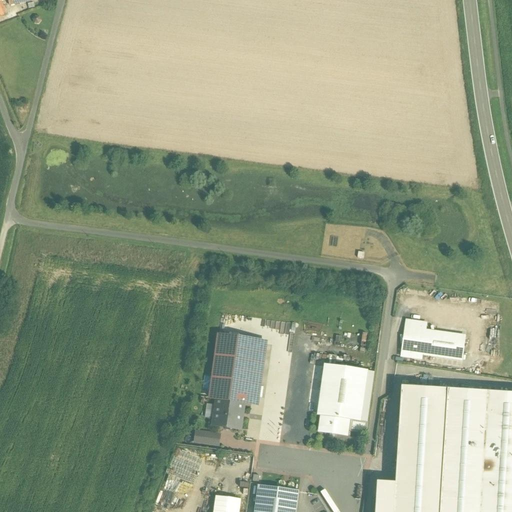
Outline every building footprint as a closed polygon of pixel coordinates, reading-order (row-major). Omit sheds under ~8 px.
[(39,0),(5,0),(7,9),(40,3),(39,0)] [(426,326),(405,322),(399,360),(422,363),(422,358),(462,364),(464,337),(425,332),(426,326)] [(258,409),(266,344),(215,338),(207,404),(258,409)] [(367,374),(325,368),(318,416),(323,417),(320,433),(346,437),(348,420),(360,422),(367,374)] [(511,511),(511,395),(399,389),(397,490),(376,489),(374,511),(511,511)] [(244,409),(212,406),(209,431),(241,434),(244,409)] [(193,431),(192,445),(218,447),(219,433),(193,431)] [(297,511),(300,494),(256,488),(252,511),(297,511)] [(239,511),(241,503),(215,499),(213,511),(239,511)]
